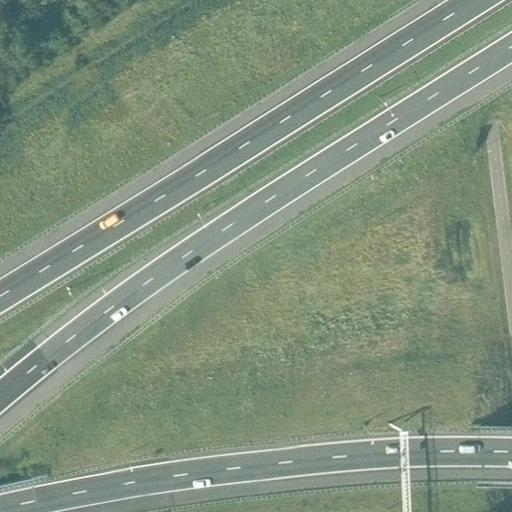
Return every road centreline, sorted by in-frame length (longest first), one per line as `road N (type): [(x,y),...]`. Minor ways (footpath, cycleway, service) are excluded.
road 1 (motorway): [(0,395),(181,257),(511,50)]
road 2 (motorway): [(482,0),(0,296)]
road 3 (motorway): [(0,507),(218,470),(511,457)]
